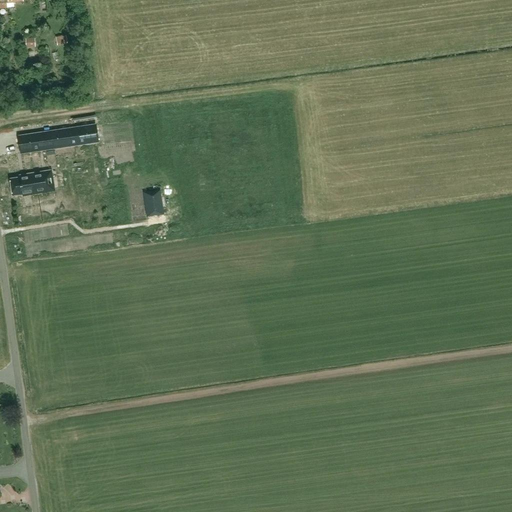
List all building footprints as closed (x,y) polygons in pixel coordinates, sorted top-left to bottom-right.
[(0,0),(0,8),(7,7),(6,3),(23,1),(23,0),(0,0)] [(37,41),(28,42),(29,49),(38,47),(37,41)] [(98,142),(96,126),(18,137),(21,153),(98,142)] [(46,192),(43,172),(24,175),(24,177),(10,180),(13,195),(23,194),(23,196),(31,194),(31,195),(46,192)] [(160,189),(143,192),(146,218),(164,215),(160,189)]
